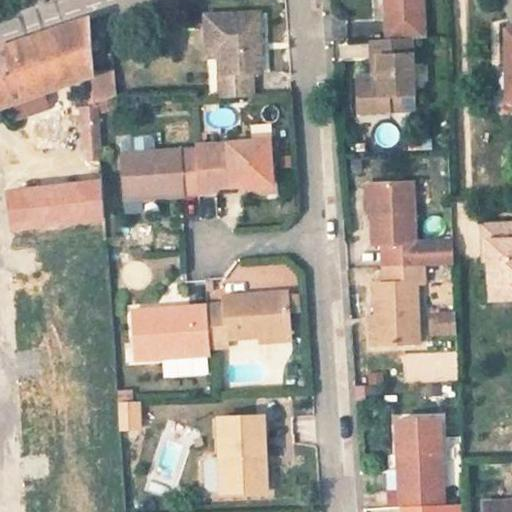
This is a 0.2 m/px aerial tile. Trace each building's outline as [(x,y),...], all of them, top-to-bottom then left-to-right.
[(419,0),(374,0),(376,43),(407,42),(422,41),(419,0)] [(257,15),(204,17),(204,39),(221,38),(223,76),(218,76),(219,100),(251,99),(250,75),(260,74),(257,15)] [(92,74),(86,23),(76,26),(0,53),(0,108),(10,104),(45,91),(92,74)] [(221,38),(204,39),(205,60),(217,59),(218,76),(223,76),(221,38)] [(376,43),(364,44),(365,66),(371,66),(371,85),(348,85),(350,121),(392,119),(391,104),(410,103),(407,42),(376,43)] [(115,98),(113,77),(90,83),(91,100),(75,105),(77,150),(97,149),(94,103),(115,98)] [(45,91),(10,104),(15,118),(50,105),(45,91)] [(410,103),(391,104),(392,119),(411,119),(410,103)] [(115,152),(116,163),(148,161),(148,150),(144,149),(119,150),(115,152)] [(265,149),(192,153),(192,158),(195,205),(210,204),(210,199),(242,197),(268,195),(265,149)] [(148,161),(116,163),(119,209),(195,205),(192,158),(148,161)] [(5,186),(9,228),(102,214),(99,171),(5,186)] [(428,185),(386,187),(389,252),(399,251),(400,266),(431,265),(428,185)] [(269,204),(268,195),(242,197),(242,206),(269,204)] [(511,224),(481,226),(482,243),(487,243),(487,262),(488,283),(499,283),(500,301),(511,300),(511,224)] [(390,285),(393,349),(434,347),(433,300),(437,299),(436,264),(431,265),(400,266),(400,285),(390,285)] [(499,283),(488,283),(488,301),(500,301),(499,283)] [(214,308),(203,308),(205,346),(216,345),(216,341),(280,337),(277,297),(214,301),(214,308)] [(164,310),(132,313),(134,355),(206,351),(205,346),(203,308),(184,309),(184,314),(164,315),(164,310)] [(358,386),(358,399),(378,398),(378,386),(358,386)] [(119,430),(144,430),(143,402),(118,403),(119,430)] [(255,422),(209,425),(213,465),(215,499),(216,501),(255,498),(252,463),(259,463),(255,422)] [(393,427),(394,454),(405,453),(407,507),(438,505),(433,427),(393,427)] [(405,453),(394,454),(396,507),(401,507),(407,507),(405,453)] [(215,499),(213,465),(201,466),(196,471),(198,495),(203,499),(215,499)] [(511,511),(511,500),(493,501),(493,511),(511,511)]
